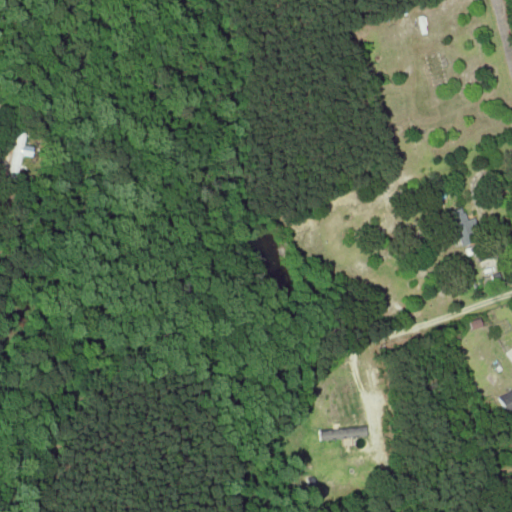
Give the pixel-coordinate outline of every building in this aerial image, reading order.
[(16,177),(20,154),(30,156),(32,146),(22,144),(24,133),(15,132),(8,176),(16,177)] [(446,211),(456,246),(473,241),(462,206),(446,211)] [(511,344),(503,352),(511,363),(511,344)] [(503,411),(511,406),(511,395),(509,389),(496,395),(503,411)] [(363,437),(363,427),(316,428),(316,438),(363,437)]
